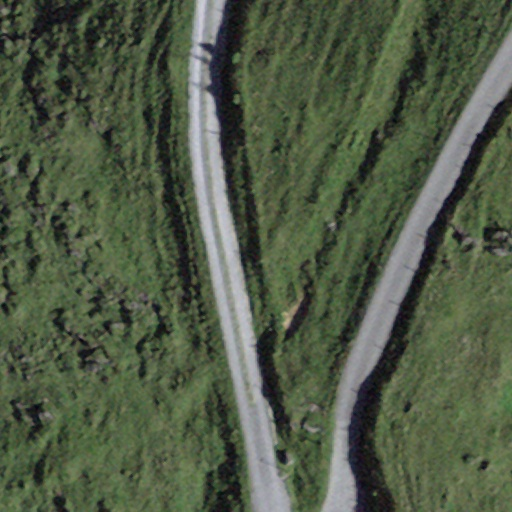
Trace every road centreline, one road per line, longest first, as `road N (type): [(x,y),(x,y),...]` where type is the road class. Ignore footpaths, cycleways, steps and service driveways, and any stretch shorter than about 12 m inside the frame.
road 1 (track): [(214,0),(211,191),(276,511)]
road 2 (track): [(336,511),(347,417),(369,340),(480,109),(511,61)]
